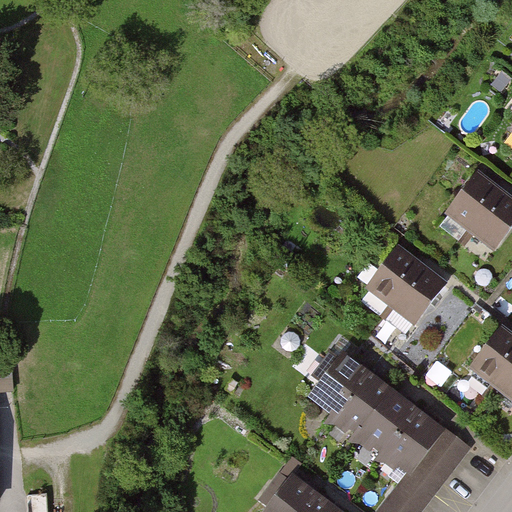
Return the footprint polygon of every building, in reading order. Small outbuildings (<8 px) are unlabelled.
[(511,238),(511,194),(485,174),(453,216),(501,253),(511,238)] [(454,287),(405,249),(373,291),(421,329),(454,287)] [(511,333),(508,330),(476,373),(511,398),(511,333)] [(350,353),(314,398),(339,417),(375,372),(350,353)] [(375,372),(339,417),(364,437),(400,391),(375,372)] [(400,391),(364,437),(389,456),(425,411),(400,391)] [(0,393),(0,504),(8,504),(0,393)] [(425,411),(389,456),(414,476),(450,430),(425,411)] [(427,511),(475,451),(450,430),(414,476),(385,511),(427,511)] [(303,476),(274,511),(314,511),(328,495),(303,476)] [(349,511),(328,495),(314,511),(349,511)]
